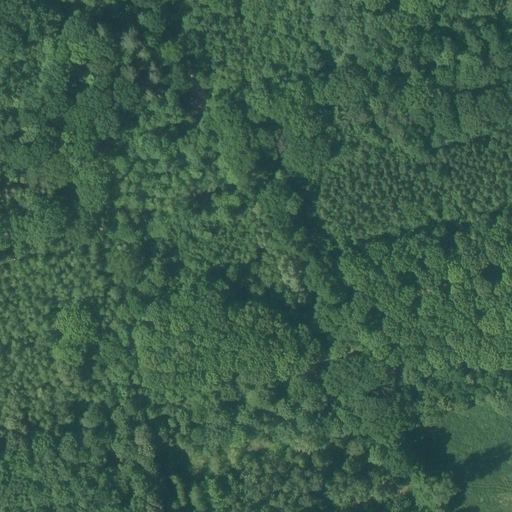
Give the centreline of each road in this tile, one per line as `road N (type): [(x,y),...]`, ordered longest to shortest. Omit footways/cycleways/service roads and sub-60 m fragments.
road 1 (track): [(511,13),(213,108),(447,511)]
road 2 (track): [(213,108),(105,148),(110,214),(103,227),(0,239)]
road 3 (track): [(105,148),(89,121),(71,37),(50,0)]
road 4 (track): [(146,0),(213,108)]
